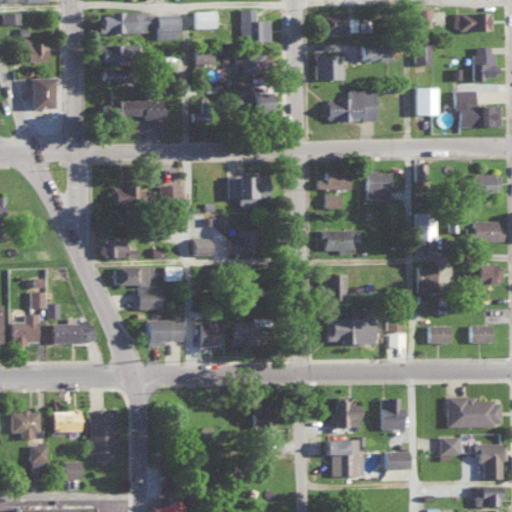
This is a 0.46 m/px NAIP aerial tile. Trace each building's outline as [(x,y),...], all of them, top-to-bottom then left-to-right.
[(265,18),(251,18),(251,6),(238,7),(239,37),(265,37),(265,18)] [(412,25),(428,25),(427,7),(411,7),(412,25)] [(213,25),(213,9),(190,9),(191,26),(213,25)] [(315,32),(353,31),(352,17),(343,17),(343,9),(314,10),(315,32)] [(0,21),(17,21),(16,10),(0,10),(0,21)] [(97,31),(145,30),(144,10),(97,11),(97,31)] [(489,11),(451,10),(450,28),(488,29),(489,11)] [(175,12),(152,12),(153,37),(175,37),(175,12)] [(14,59),(44,60),(44,40),(30,40),(30,36),(14,36),(14,59)] [(410,62),(428,62),(428,39),(411,38),(410,62)] [(123,42),(93,42),(93,61),(123,60),(123,42)] [(357,59),(385,58),(384,42),(356,43),(357,59)] [(489,44),(470,44),(469,77),(492,77),(493,62),(489,62),(489,44)] [(209,61),(209,45),(190,45),(191,61),(209,61)] [(259,51),(232,52),(232,71),(260,70),(259,51)] [(339,52),(311,53),(311,77),(339,77),(339,52)] [(97,80),(125,80),(125,67),(98,66),(97,80)] [(48,75),(26,75),(27,105),(48,105),(48,75)] [(254,84),(238,84),(238,105),(246,105),(246,110),(265,110),(265,89),(255,89),(254,84)] [(433,113),(433,85),(411,85),(411,112),(433,113)] [(370,119),(371,87),(344,87),(344,97),(321,96),(321,118),(370,119)] [(496,103),(471,103),(471,87),(449,87),(450,108),(454,108),(455,124),(496,124),(496,103)] [(120,112),(140,113),(140,117),(162,117),(163,98),(100,98),(100,112),(106,112),(106,119),(120,119),(120,112)] [(197,110),(187,109),(187,123),(208,123),(208,105),(197,104),(197,110)] [(410,162),(411,186),(423,186),(422,162),(410,162)] [(345,187),(345,168),(321,167),(321,177),(314,177),(314,186),(345,187)] [(387,169),(362,169),(362,198),(386,199),(387,169)] [(462,172),(463,192),(497,191),(497,172),(462,172)] [(252,204),(252,197),(265,196),(264,173),(223,174),(224,196),(235,195),(235,205),(252,204)] [(177,201),(177,182),(154,183),(154,202),(177,201)] [(108,202),(141,201),(140,183),(107,184),(108,202)] [(336,192),(320,192),(320,206),(336,206),(336,192)] [(411,209),(410,238),(431,239),(431,210),(411,209)] [(496,218),(465,219),(465,240),(497,239),(496,218)] [(225,252),(252,251),(252,227),(234,227),(234,236),(224,236),(225,252)] [(316,228),(316,240),(320,240),(320,248),(334,248),(335,250),(352,250),(351,227),(316,228)] [(206,253),(205,236),(188,236),(188,253),(206,253)] [(119,238),(95,238),(96,255),(132,255),(132,247),(120,247),(119,238)] [(498,281),(498,262),(459,261),(458,281),(498,281)] [(433,263),(413,262),(412,290),(433,290),(433,263)] [(150,283),(149,264),(109,264),(110,283),(150,283)] [(177,264),(160,264),(160,278),(177,279),(177,264)] [(341,271),(320,271),(321,298),(342,297),(341,271)] [(235,299),(254,298),(253,277),(235,278),(235,299)] [(156,307),(157,286),(134,285),(133,306),(156,307)] [(26,306),(40,305),(40,289),(26,290),(26,306)] [(55,315),(54,301),(43,301),(43,315),(55,315)] [(7,319),(6,344),(23,344),(23,339),(33,339),(33,312),(19,312),(19,320),(7,319)] [(400,312),(383,312),(384,344),(400,344),(400,312)] [(322,337),(358,338),(359,317),(323,316),(322,337)] [(177,317),(141,318),(142,344),(159,343),(159,338),(178,338),(177,317)] [(47,339),(86,340),(87,319),(66,318),(66,322),(48,321),(47,339)] [(195,320),(195,342),(216,342),(217,320),(195,320)] [(228,343),(256,343),(256,320),(227,320),(228,343)] [(487,322),(465,323),(466,340),(488,339),(487,322)] [(447,323),(424,323),(424,340),(447,341),(447,323)] [(348,395),(331,394),(331,411),(329,411),(329,424),(355,425),(355,400),(348,400),(348,395)] [(376,427),(399,427),(398,405),(394,405),(394,396),(375,396),(376,427)] [(497,424),(496,396),(442,397),(443,425),(497,424)] [(271,400),(249,401),(249,437),(272,437),(271,400)] [(0,407),(44,407),(44,434),(0,434),(0,407)] [(76,428),(76,408),(48,408),(49,429),(76,428)] [(85,453),(109,453),(109,410),(85,410),(85,453)] [(455,452),(455,434),(436,435),(436,452),(455,452)] [(320,437),(321,453),(327,453),(327,474),(359,474),(358,448),(354,448),(354,437),(320,437)] [(498,476),(497,459),(503,459),(503,441),(472,441),(472,461),(478,461),(479,476),(498,476)] [(42,443),(26,442),(26,472),(41,472),(42,443)] [(379,467),(403,467),(403,448),(379,449),(379,467)] [(77,476),(77,459),(60,459),(60,477),(77,476)] [(497,484),(471,485),(471,504),(497,503),(497,484)] [(180,511),(174,496),(145,507),(147,511),(180,511)]
